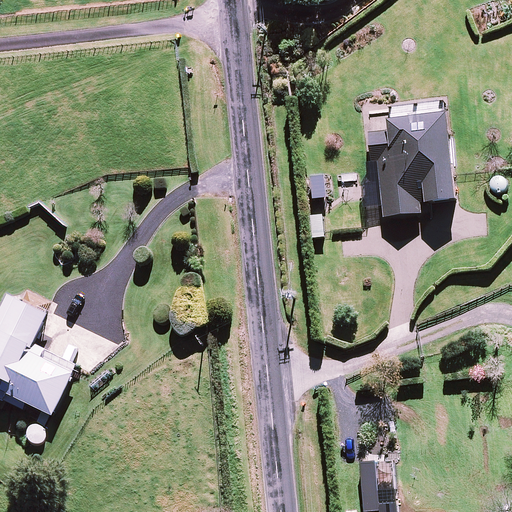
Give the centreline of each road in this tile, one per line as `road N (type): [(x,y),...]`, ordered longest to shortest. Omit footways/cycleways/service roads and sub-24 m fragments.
road 1 (tertiary): [(268,382),(233,20)]
road 2 (unclassified): [(268,382),(344,367),(478,316),(511,316)]
road 3 (residential): [(0,44),(233,20)]
road 4 (tertiary): [(281,511),(268,382)]
